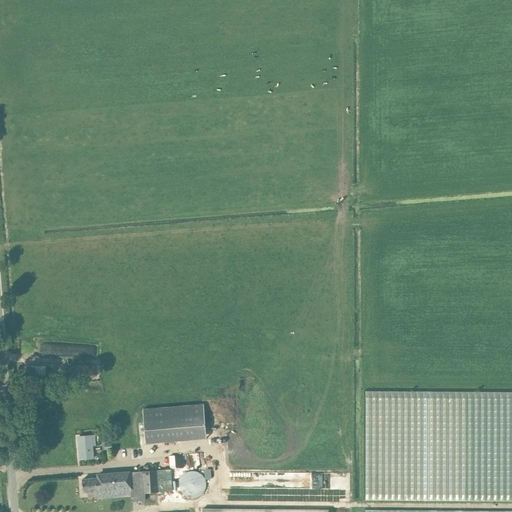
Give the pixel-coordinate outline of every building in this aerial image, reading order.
[(378,421),(381,425),(380,426),(381,425),(382,426),(382,425),(390,420),(395,427),(399,422),(405,432),(412,424),(412,426),(425,418),(420,410),(430,410),(430,407),(455,391),(367,390),(367,421),(378,421)] [(145,443),(206,438),(203,404),(142,409),(145,443)] [(94,435),(78,437),(80,459),(93,458),(92,445),(95,445),(94,435)] [(97,498),(131,495),(132,502),(146,501),(145,493),(172,492),(171,470),(131,472),(131,471),(96,473),(97,478),(82,479),(83,493),(96,492),(97,498)] [(193,497),(197,497),(200,495),(203,493),(205,489),(206,486),(206,483),(205,479),(204,477),(202,474),(199,472),(196,471),(192,471),(189,471),(186,472),(184,473),(181,476),(180,479),(179,482),(179,484),(179,487),(181,490),(183,493),(185,495),(188,497),(193,497)]
